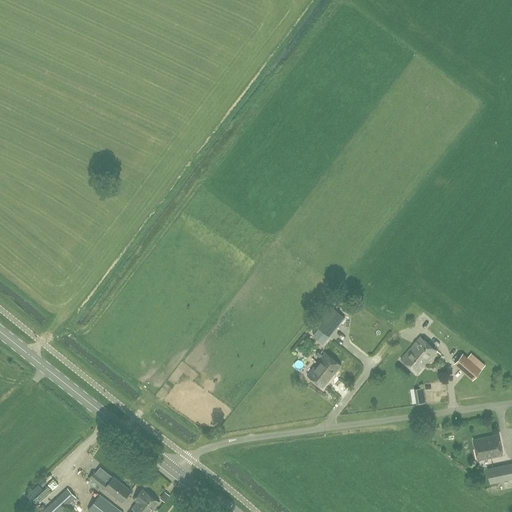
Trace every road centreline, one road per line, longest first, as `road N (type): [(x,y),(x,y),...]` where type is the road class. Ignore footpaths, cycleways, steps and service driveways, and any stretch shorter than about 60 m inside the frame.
road 1 (unclassified): [(172,469),(242,440),(511,403)]
road 2 (primary): [(172,469),(0,334)]
